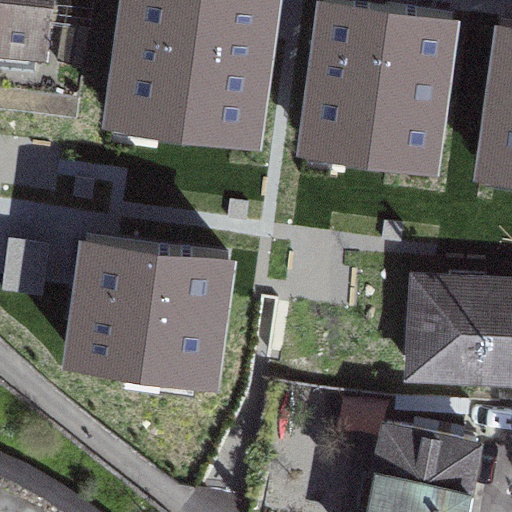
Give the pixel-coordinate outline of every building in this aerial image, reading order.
[(0,0),(0,42),(40,47),(45,0),(0,0)] [(253,130),(271,0),(126,0),(111,111),(253,130)] [(431,155),(450,14),(351,0),(322,0),(303,137),(431,155)] [(511,166),(511,22),(501,21),(481,163),(511,166)] [(227,251),(85,231),(68,348),(211,367),(227,251)] [(511,369),(511,280),(419,276),(414,364),(511,369)] [(462,511),(477,437),(387,419),(368,511),(462,511)] [(97,511),(86,504),(52,482),(21,464),(0,455),(0,472),(16,479),(44,495),(69,511),(97,511)]
